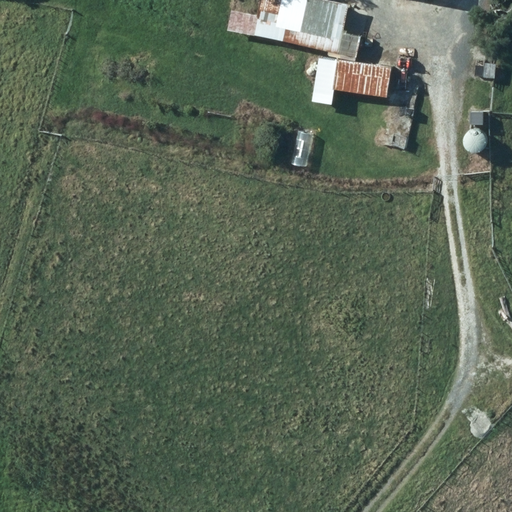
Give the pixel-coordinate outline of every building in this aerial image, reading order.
[(232,10),(227,31),(339,53),(348,6),(317,0),(256,0),(254,15),(232,10)] [(313,101),(331,102),(332,92),(386,98),(389,64),(317,57),(313,101)] [(474,126),(473,126),(470,126),(468,128),(466,129),(464,131),(462,133),(461,135),(461,138),(460,141),(461,143),(461,146),(463,148),(464,150),(466,152),(468,154),(470,155),(473,155),(476,156),(478,155),(481,155),(483,153),(485,152),(487,150),(489,148),(490,146),(490,143),(491,140),(490,138),(490,135),(488,133),(487,131),(485,129),(483,127),(481,126),(478,126),(475,125),(474,126)] [(314,131),(295,129),(292,167),(310,168),(314,131)] [(410,132),(384,131),(383,150),(409,152),(410,132)]
